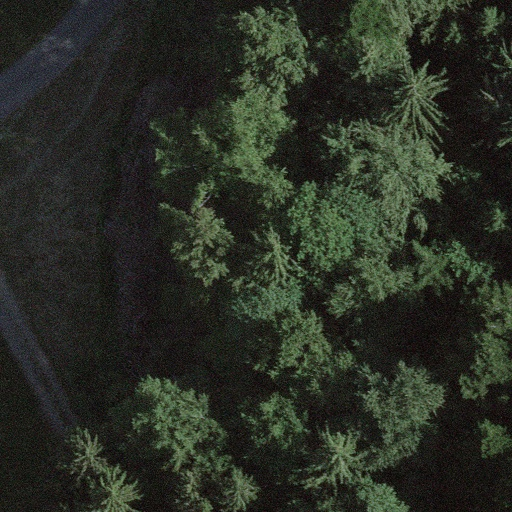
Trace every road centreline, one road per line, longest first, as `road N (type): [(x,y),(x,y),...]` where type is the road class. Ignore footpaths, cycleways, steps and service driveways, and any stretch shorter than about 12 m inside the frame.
road 1 (track): [(116,511),(0,272)]
road 2 (unclassified): [(0,105),(108,0)]
